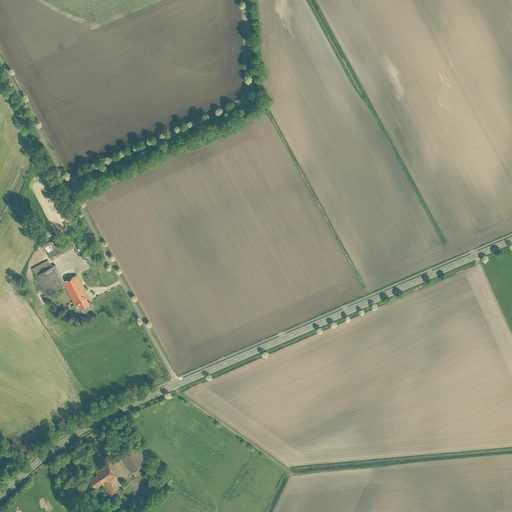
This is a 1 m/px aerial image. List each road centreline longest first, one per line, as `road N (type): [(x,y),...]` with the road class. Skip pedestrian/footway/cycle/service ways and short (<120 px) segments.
road 1 (unclassified): [(176,384),(0,52)]
road 2 (tertiary): [(511,239),(176,384)]
road 3 (track): [(246,0),(253,91),(73,185)]
road 4 (tertiary): [(176,384),(77,432),(0,498)]
road 5 (track): [(298,476),(173,385)]
